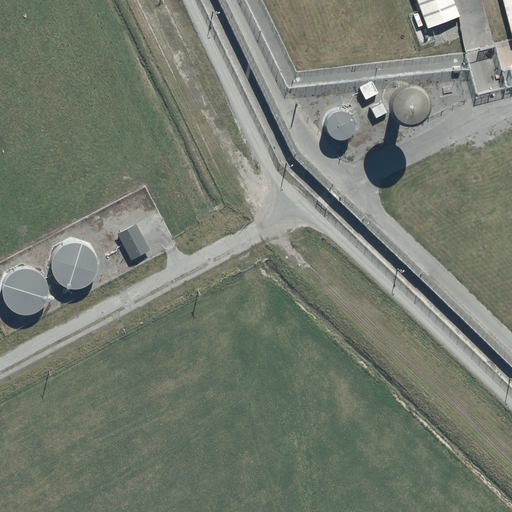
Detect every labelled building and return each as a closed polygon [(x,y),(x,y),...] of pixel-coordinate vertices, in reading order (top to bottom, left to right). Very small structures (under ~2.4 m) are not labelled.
[(426,0),(437,25),(473,11),(468,0),(426,0)] [(371,83),(359,90),(365,102),(378,95),(371,83)] [(394,110),(392,111),(391,113),(390,114),(389,116),(388,117),(388,119),(387,121),(387,122),(386,124),(386,126),(386,128),(387,130),(387,132),(388,133),(388,135),(389,137),(390,138),(391,140),(393,141),(394,142),(396,143),(397,144),(399,145),(401,146),(402,146),(404,147),(406,147),(408,147),(410,147),(412,147),(413,146),(415,146),(417,145),(418,144),(420,143),(421,142),(423,141),(424,139),(425,138),(426,136),(427,135),(428,133),(428,131),(429,129),(429,127),(429,126),(429,124),(428,122),(428,120),(427,118),(427,117),(426,115),(425,114),(424,112),(422,111),(421,109),(420,108),(418,107),(416,107),(415,106),(413,105),(411,105),(409,105),(407,105),(405,105),(404,105),(402,105),(400,106),(398,107),(397,108),(395,109),(394,110)] [(324,123),(324,125),(324,126),(325,127),(325,128),(325,130),(326,131),(326,132),(327,133),(328,134),(329,135),(330,136),(331,137),(332,137),(333,138),(334,138),(336,139),(337,139),(338,139),(339,139),(341,139),(342,139),(343,138),(344,138),(346,137),(347,137),(348,136),(349,135),(350,134),(351,133),(351,132),(352,131),(353,130),(353,129),(353,128),(354,126),(354,125),(354,124),(354,122),(353,121),(353,120),(353,119),(352,118),(352,116),(351,115),(350,114),(349,113),(348,113),(347,112),(346,111),(345,111),(344,110),(342,110),(341,110),(340,109),(339,109),(337,110),(336,110),(335,110),(334,110),(332,111),(331,112),(330,112),(329,113),(328,114),(327,115),(327,116),(326,117),(325,118),(325,120),(325,121),(324,122),(324,123)] [(149,247),(134,221),(116,230),(130,257),(149,247)] [(60,243),(57,245),(55,248),(53,251),(51,254),(50,258),(50,261),(50,265),(51,269),(52,272),(54,275),(56,278),(59,280),(62,283),(65,284),(69,285),(72,285),(76,285),(80,285),(83,283),(86,282),(89,279),(92,277),(94,273),(95,270),(96,267),(97,263),(97,259),(96,256),(95,252),(93,249),(91,246),(88,244),(85,242),(81,240),(78,239),(74,239),(71,239),(67,240),(64,241),(60,243)] [(1,283),(1,287),(1,291),(2,294),(3,298),(5,301),(7,304),(10,306),(13,308),(16,310),(20,311),(23,311),(27,311),(30,310),(34,309),(37,307),(40,305),(42,302),(44,299),(46,296),(47,292),(47,289),(47,285),(46,281),(45,278),(43,275),(41,272),(38,269),(35,267),(32,266),(28,265),(25,265),(21,265),(17,265),(14,267),(11,269),(8,271),(6,273),(4,277),(2,280),(1,283)]
